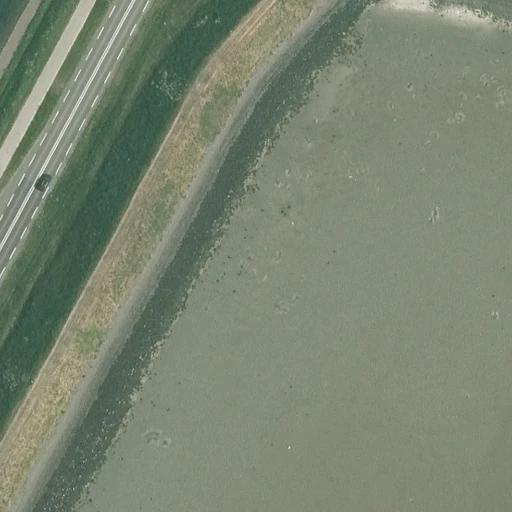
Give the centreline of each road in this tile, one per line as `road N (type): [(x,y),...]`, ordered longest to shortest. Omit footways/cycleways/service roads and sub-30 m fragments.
road 1 (track): [(275,0),(205,80),(0,458)]
road 2 (primary): [(0,252),(135,0)]
road 3 (unclassified): [(87,0),(0,162)]
